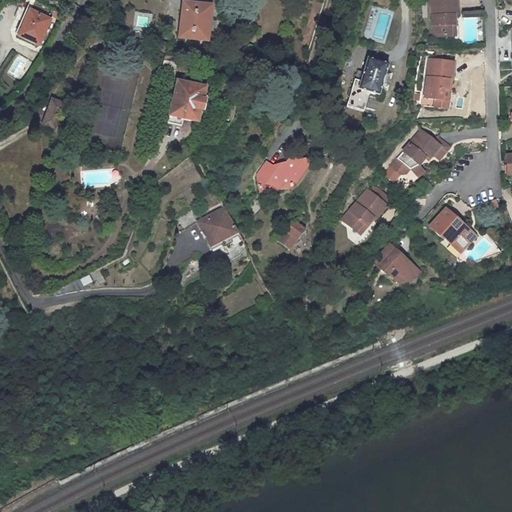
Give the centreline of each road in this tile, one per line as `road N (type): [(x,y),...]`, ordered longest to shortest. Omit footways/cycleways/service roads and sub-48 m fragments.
road 1 (track): [(84,511),(167,469),(511,329)]
road 2 (residential): [(476,178),(494,159),(487,0)]
road 3 (residential): [(77,9),(40,81),(0,112)]
